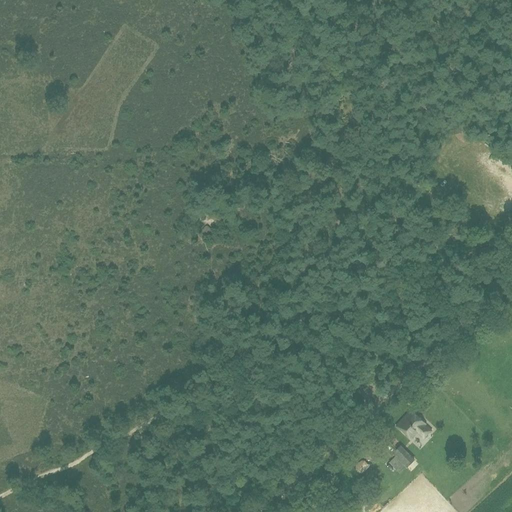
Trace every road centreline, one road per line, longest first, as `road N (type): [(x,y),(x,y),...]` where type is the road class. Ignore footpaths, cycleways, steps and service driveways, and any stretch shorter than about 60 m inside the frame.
road 1 (residential): [(364,416),(511,282)]
road 2 (track): [(262,511),(364,416)]
